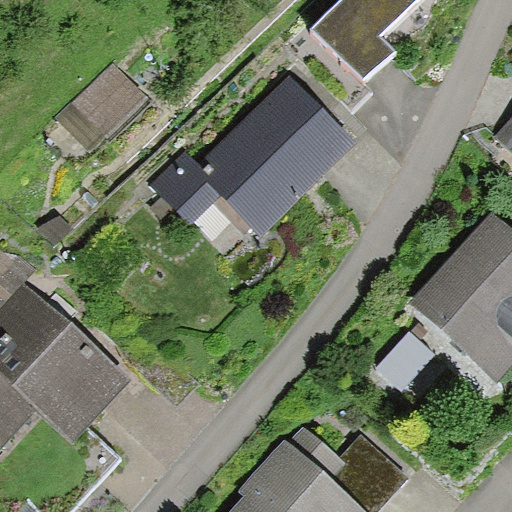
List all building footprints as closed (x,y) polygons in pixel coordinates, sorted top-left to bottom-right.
[(341,0),(314,25),(361,77),(390,51),(374,33),(411,0),(341,0)] [(110,70),(61,119),(89,147),(138,99),(110,70)] [(289,76),(189,171),(210,194),(252,237),(352,142),(289,76)] [(511,109),(491,131),(511,151),(511,109)] [(186,216),(210,194),(189,171),(179,161),(155,184),(186,216)] [(66,226),(53,212),(37,227),(50,241),(66,226)] [(511,232),(493,216),(415,301),(493,372),(511,351),(511,232)] [(0,262),(0,445),(32,411),(66,443),(125,380),(0,262)] [(119,353),(173,405),(197,381),(143,329),(119,353)] [(324,479),(361,511),(368,511),(397,480),(356,443),(324,479)] [(361,511),(324,479),(287,445),(227,511),(361,511)]
